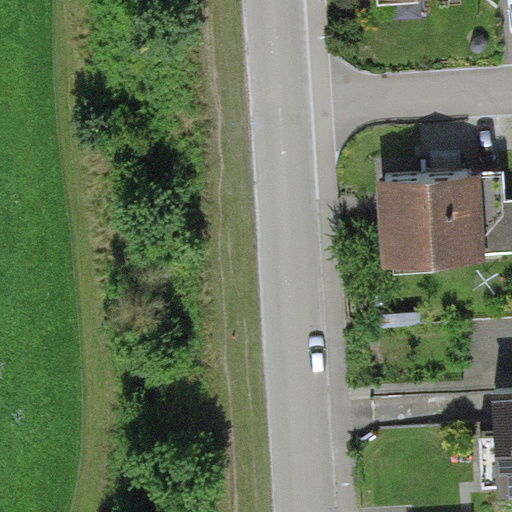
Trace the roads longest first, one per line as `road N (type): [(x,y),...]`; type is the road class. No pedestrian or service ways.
road 1 (residential): [(273,101),(302,511)]
road 2 (residential): [(273,101),(511,86)]
